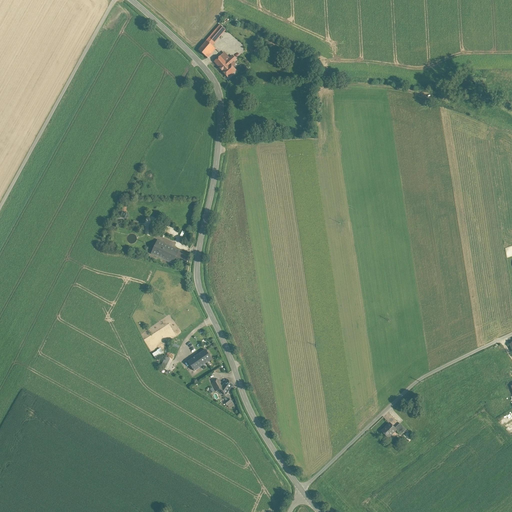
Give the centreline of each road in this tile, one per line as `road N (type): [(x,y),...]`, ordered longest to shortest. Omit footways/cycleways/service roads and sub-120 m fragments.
road 1 (secondary): [(300,489),(249,410),(199,290),(219,93),(184,44),(133,0)]
road 2 (residential): [(511,334),(426,375),(300,489)]
road 3 (track): [(114,0),(0,205)]
